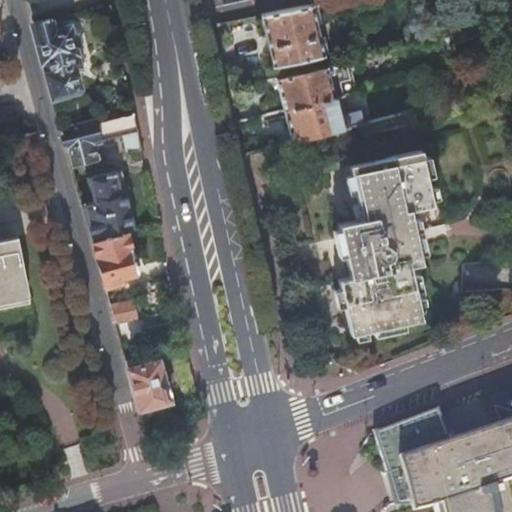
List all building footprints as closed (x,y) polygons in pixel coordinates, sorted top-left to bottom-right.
[(321,21),(317,2),(262,14),(273,67),(324,56),(316,22),(321,21)] [(52,17),(36,20),(57,95),(81,89),(75,68),(82,66),(71,29),(57,32),(52,17)] [(450,44),(483,33),(480,22),(446,35),(448,38),(450,44)] [(340,97),(332,64),(276,76),(284,110),(335,98),(340,97)] [(335,98),(284,110),(291,140),(353,125),(364,122),(362,110),(339,115),(335,98)] [(261,103),(235,108),(238,121),(264,115),(261,103)] [(416,124),(413,109),(364,122),(353,125),(357,138),(416,124)] [(140,133),(136,114),(67,131),(71,148),(95,143),(122,136),(122,137),(140,133)] [(144,150),(140,133),(122,137),(127,154),(144,150)] [(99,161),(95,143),(71,148),(76,166),(99,161)] [(360,218),(337,224),(348,276),(337,278),(349,333),(420,317),(408,264),(420,262),(408,209),(431,204),(419,149),(376,158),(376,156),(348,162),(360,218)] [(129,233),(137,230),(123,171),(91,177),(96,201),(86,204),(96,242),(129,233)] [(142,282),(129,233),(96,242),(109,291),(142,282)] [(0,239),(0,297),(28,291),(16,236),(0,239)] [(117,322),(144,317),(140,298),(112,304),(117,322)] [(182,330),(177,311),(145,317),(149,336),(182,330)] [(166,360),(129,370),(140,411),(178,402),(166,360)] [(511,419),(449,440),(439,408),(373,433),(386,472),(400,468),(411,495),(432,491),(436,511),(511,511),(511,489),(510,479),(511,478),(511,419)]
